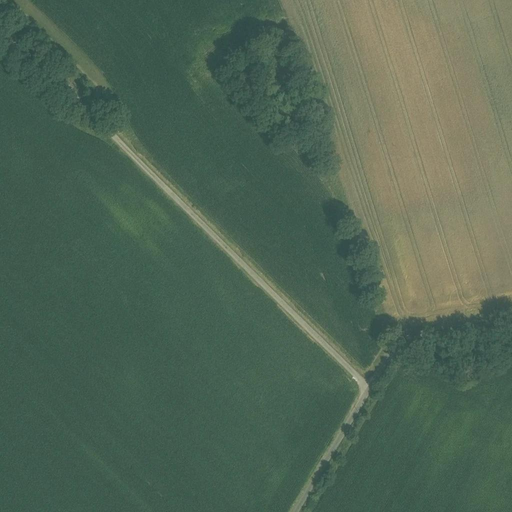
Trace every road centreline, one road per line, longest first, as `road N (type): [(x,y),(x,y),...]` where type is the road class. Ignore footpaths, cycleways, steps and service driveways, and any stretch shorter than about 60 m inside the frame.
road 1 (track): [(365,395),(361,382),(0,22)]
road 2 (unclassified): [(511,320),(400,346),(297,511)]
